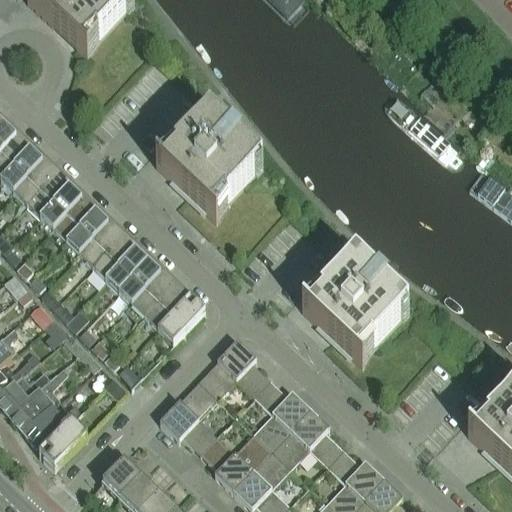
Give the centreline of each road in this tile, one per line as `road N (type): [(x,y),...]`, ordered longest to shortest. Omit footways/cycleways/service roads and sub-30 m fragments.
road 1 (residential): [(243,318),(42,126),(30,99)]
road 2 (residential): [(448,511),(243,318)]
road 3 (residential): [(139,425),(243,318)]
road 4 (residential): [(229,511),(139,425)]
